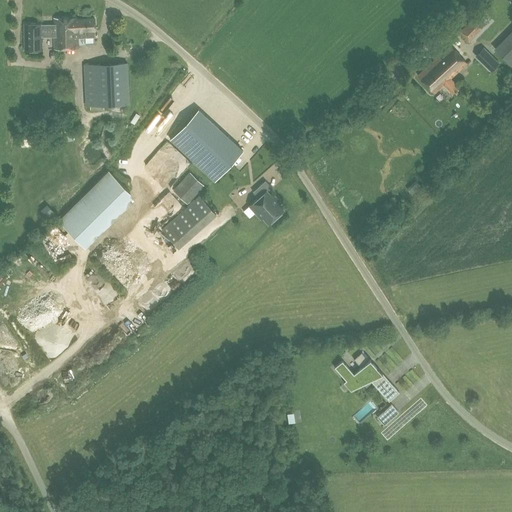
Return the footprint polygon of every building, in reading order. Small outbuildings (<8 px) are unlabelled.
[(459,31),(470,42),(486,24),(476,14),(459,31)] [(53,18),(54,49),(78,48),(77,37),(95,36),(94,18),(77,19),(77,18),(53,18)] [(42,37),(54,36),(54,24),(42,24),(42,23),(24,24),(24,50),(42,50),(42,37)] [(511,29),(494,48),(511,66),(511,29)] [(444,84),(452,94),(459,88),(450,78),(466,63),(450,45),(418,75),(434,93),(444,84)] [(499,62),(483,47),(475,55),(491,71),(499,62)] [(84,65),(85,106),(96,105),(129,103),(127,62),(94,64),(84,65)] [(21,111),(34,119),(37,114),(25,105),(21,111)] [(198,108),(169,139),(213,180),(242,149),(198,108)] [(156,122),(164,116),(161,112),(153,118),(156,122)] [(168,139),(146,163),(151,167),(173,144),(168,139)] [(58,219),(86,248),(136,198),(109,169),(58,219)] [(173,190),(188,203),(204,185),(190,171),(173,190)] [(266,191),(271,186),(265,180),(255,189),(261,195),(251,203),(257,210),(255,212),(261,218),(263,216),(268,223),(283,209),(266,191)] [(407,188),(412,194),(421,186),(415,180),(407,188)] [(179,214),(160,194),(147,207),(165,226),(179,214)] [(162,229),(179,247),(216,213),(200,195),(162,229)] [(47,204),(41,209),(49,219),(55,214),(47,204)] [(62,256),(67,250),(63,246),(58,252),(62,256)] [(178,282),(172,294),(178,297),(184,285),(178,282)] [(152,312),(167,303),(160,293),(146,302),(152,312)] [(380,384),(379,384),(377,381),(380,379),(381,380),(385,377),(370,360),(369,360),(361,352),(354,358),(361,366),(354,372),(342,359),(335,366),(346,380),(343,382),(351,390),(370,380),(389,401),(399,392),(393,385),(386,391),(380,384)] [(74,382),(69,384),(73,392),(78,390),(74,382)] [(377,416),(384,424),(398,412),(391,404),(377,416)] [(397,416),(395,414),(385,423),(387,425),(397,416)] [(426,450),(411,433),(398,444),(408,455),(415,450),(420,455),(426,450)]
